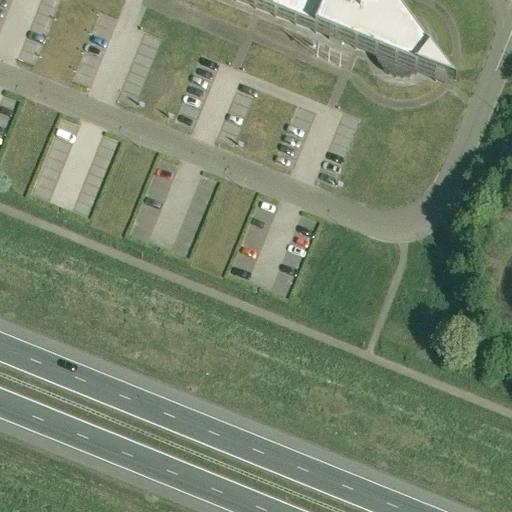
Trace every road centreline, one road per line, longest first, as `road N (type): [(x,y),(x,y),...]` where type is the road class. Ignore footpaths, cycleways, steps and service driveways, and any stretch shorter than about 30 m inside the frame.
road 1 (unclassified): [(511,30),(443,203),(417,226),(391,234),(0,74)]
road 2 (motorway): [(407,511),(0,347)]
road 3 (motorway): [(0,404),(267,511)]
